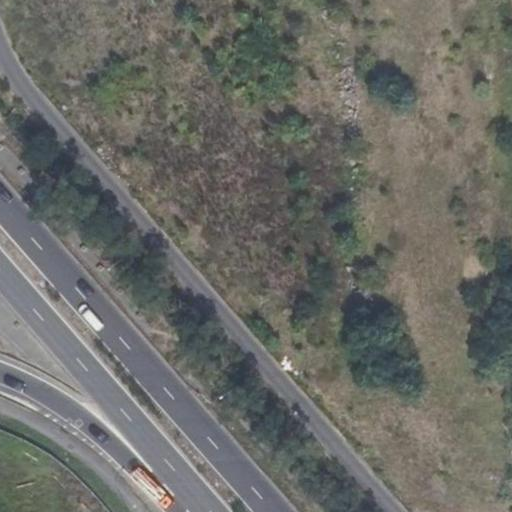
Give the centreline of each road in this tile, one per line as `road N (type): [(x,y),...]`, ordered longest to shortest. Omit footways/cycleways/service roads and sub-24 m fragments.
road 1 (unclassified): [(387,511),(72,149),(0,51)]
road 2 (primary): [(267,511),(0,210)]
road 3 (primary): [(0,291),(102,410)]
road 4 (primary): [(102,410),(194,511)]
